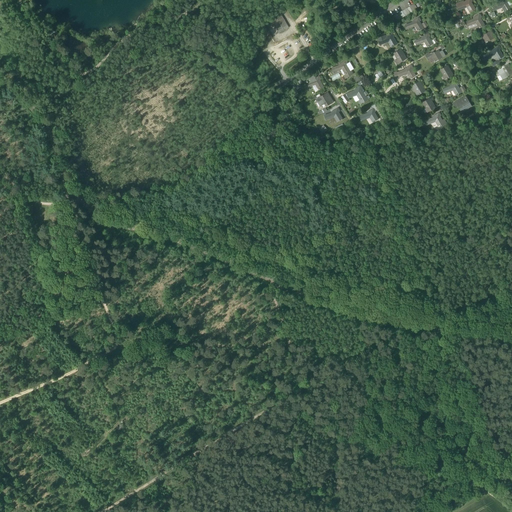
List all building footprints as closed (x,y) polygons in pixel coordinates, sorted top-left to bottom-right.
[(466,7),(470,12),(475,10),(470,2),(472,1),(471,0),(467,0),(465,2),(465,3),(464,3),(456,6),(458,10),(466,7)] [(502,7),(505,13),(510,10),(508,6),(506,2),(508,2),(506,0),(504,0),(501,2),(501,3),(500,4),(492,7),(494,11),(502,7)] [(478,26),(479,28),(484,25),(480,18),(481,17),(480,14),(474,18),(475,19),(474,19),(466,22),(467,26),(468,26),(476,23),(478,26)] [(415,26),(418,32),(423,29),(419,21),(420,21),(419,18),(414,21),(414,22),(413,23),(405,26),(406,29),(415,26)] [(481,35),(486,43),(494,39),(490,32),(484,35),(483,34),(481,35)] [(388,42),(391,47),(396,44),(392,37),(394,36),(392,33),(387,36),(387,37),(386,38),(385,38),(384,35),(377,38),(378,41),(379,45),(388,42)] [(424,42),(427,47),(432,44),(428,37),(429,36),(428,34),(422,37),(423,38),(422,38),(414,41),(415,45),(424,42)] [(498,60),(499,59),(503,57),(498,50),(500,49),(499,46),(494,49),(495,50),(492,51),(484,54),(486,58),(495,55),(498,60)] [(394,53),(397,59),(395,61),(397,64),(401,62),(406,59),(400,49),(394,53)] [(432,58),(434,62),(445,56),(442,51),(439,52),(438,50),(432,54),(432,52),(429,54),(426,56),(428,60),(432,58)] [(343,75),(345,79),(353,74),(351,71),(350,71),(345,64),(347,63),(345,61),(340,64),(341,65),(339,65),(331,69),(333,72),(340,70),(342,69),(345,74),(343,75)] [(350,71),(351,71),(354,69),(350,62),(347,63),(345,64),(350,71)] [(407,74),(410,79),(415,76),(411,69),(412,68),(411,66),(406,69),(406,70),(405,70),(397,73),(398,77),(407,74)] [(446,75),(447,78),(453,75),(447,66),(440,70),(444,76),(446,75)] [(503,73),(505,78),(511,73),(511,71),(509,66),(503,70),(503,68),(500,70),(503,73)] [(306,88),(312,86),(315,85),(318,90),(323,87),(319,80),(321,79),(319,77),(315,79),(315,80),(313,81),(308,83),(305,84),(306,88)] [(412,85),(416,92),(415,92),(417,96),(418,95),(425,91),(419,82),(412,85)] [(453,90),(456,96),(461,93),(456,85),(458,84),(456,82),(451,85),(452,86),(450,87),(442,89),(444,93),(453,90)] [(358,101),(360,104),(368,100),(366,97),(366,96),(365,97),(363,94),(360,90),(362,89),(360,86),(355,90),(356,91),(354,91),(346,94),(348,98),(352,96),(357,95),(360,100),(358,101)] [(325,104),(326,107),(332,103),(328,97),(329,96),(327,92),(323,95),(320,97),(322,99),(325,104)] [(458,106),(462,113),(464,112),(463,112),(468,109),(467,108),(471,106),(465,97),(453,104),(455,107),(458,106)] [(428,108),(430,111),(435,108),(429,98),(423,102),(426,108),(426,109),(428,108)] [(334,117),(337,122),(342,119),(338,112),(339,111),(338,108),(332,111),(333,112),(332,113),(324,116),(325,120),(334,117)] [(370,117),(373,122),(378,119),(374,112),(375,111),(374,108),(368,112),(369,113),(368,113),(360,116),(361,120),(370,117)] [(443,119),(441,120),(439,116),(441,115),(439,113),(434,116),(434,117),(433,118),(424,121),(425,125),(435,121),(438,127),(440,130),(447,126),(443,119)]
